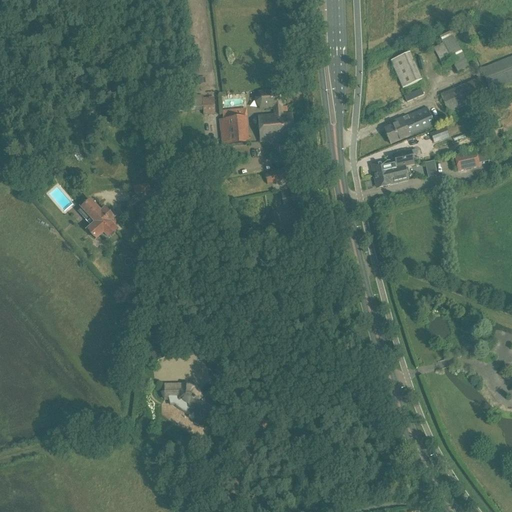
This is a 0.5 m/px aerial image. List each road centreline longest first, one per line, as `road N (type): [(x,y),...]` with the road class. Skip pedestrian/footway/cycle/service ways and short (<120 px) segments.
road 1 (primary): [(454,511),(412,440),(390,381),(335,148)]
road 2 (track): [(0,458),(126,421),(149,243)]
road 3 (residential): [(162,194),(163,184),(335,148)]
road 4 (primary): [(312,0),(334,139)]
road 5 (primary): [(334,139),(334,0)]
